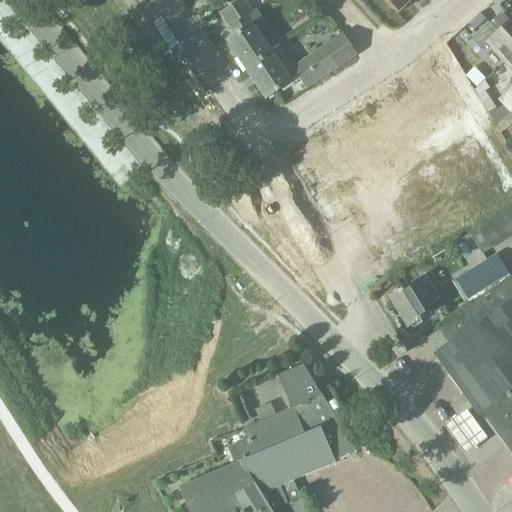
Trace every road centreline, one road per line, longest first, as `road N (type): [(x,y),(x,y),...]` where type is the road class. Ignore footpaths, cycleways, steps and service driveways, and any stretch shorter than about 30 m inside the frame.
road 1 (unclassified): [(340,350),(154,162),(20,0)]
road 2 (residential): [(340,350),(366,323),(255,144)]
road 3 (unclassified): [(475,511),(419,432),(340,350)]
road 4 (residential): [(255,144),(159,0)]
road 5 (residential): [(255,144),(389,62)]
